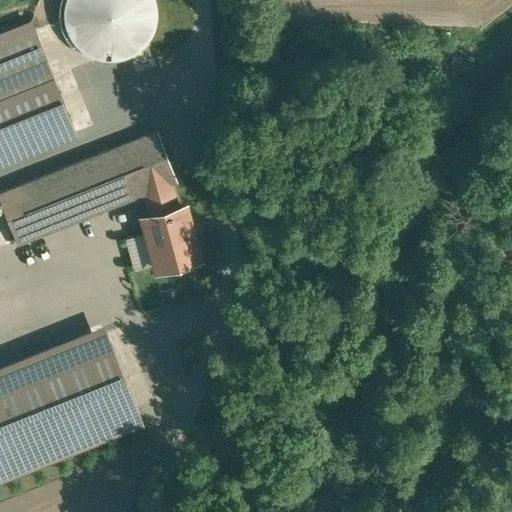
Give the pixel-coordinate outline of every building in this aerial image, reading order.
[(51,0),(44,7),(103,70),(161,15),(146,0),(51,0)] [(25,76),(0,86),(0,92),(15,129),(16,130),(34,122),(43,118),(25,76)] [(15,129),(0,135),(0,175),(29,164),(38,161),(48,157),(34,122),(16,130),(15,129)] [(157,130),(44,174),(38,161),(29,164),(35,178),(0,191),(0,196),(18,241),(146,190),(169,181),(176,178),(157,130)] [(169,181),(146,190),(152,214),(176,207),(169,181)] [(152,214),(145,216),(158,264),(197,254),(188,221),(187,222),(183,207),(184,207),(184,205),(176,207),(152,214)] [(94,255),(56,265),(91,394),(128,383),(94,255)]
